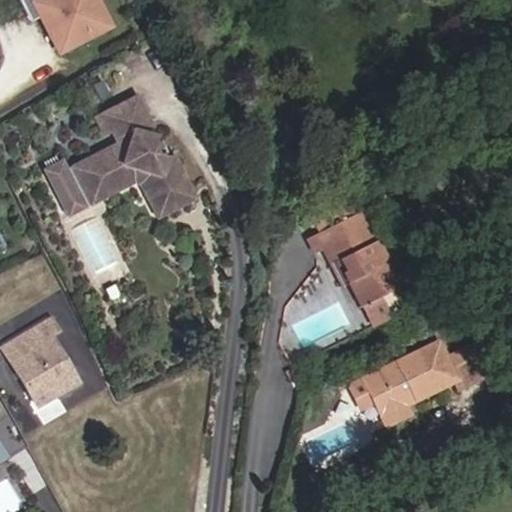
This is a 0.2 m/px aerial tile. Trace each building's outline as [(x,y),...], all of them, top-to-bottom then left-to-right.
[(62,54),(111,29),(95,0),(20,0),(27,12),(38,7),(44,19),(62,54)] [(38,7),(27,12),(33,25),(44,19),(38,7)] [(65,175),(60,166),(42,175),(55,200),(78,189),(88,210),(131,189),(138,190),(155,224),(193,205),(170,162),(162,165),(154,163),(149,153),(152,142),(139,139),(149,134),(133,102),(100,119),(115,149),(65,175)] [(78,189),(55,200),(66,221),(88,210),(78,189)] [(375,301),(377,300),(373,291),(391,282),(381,263),(384,261),(374,242),(370,244),(355,214),(305,241),(313,256),(320,252),(329,269),(334,268),(359,310),(375,301)] [(394,291),(391,282),(373,291),(377,300),(394,291)] [(386,319),(375,301),(359,310),(370,329),(386,319)] [(4,347),(28,398),(51,386),(56,397),(74,387),(54,342),(61,336),(55,321),(4,347)] [(362,375),(380,413),(401,403),(453,376),(457,384),(487,368),(472,340),(444,355),(435,337),(362,375)] [(33,409),(56,397),(51,386),(28,398),(33,409)] [(401,403),(380,413),(387,426),(408,417),(401,403)] [(13,415),(0,422),(0,449),(4,456),(26,442),(13,415)]
